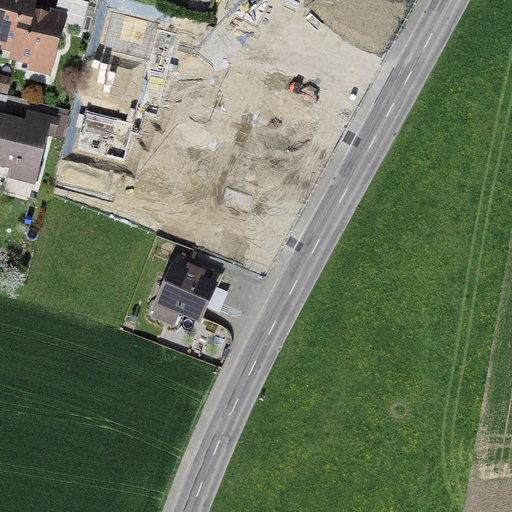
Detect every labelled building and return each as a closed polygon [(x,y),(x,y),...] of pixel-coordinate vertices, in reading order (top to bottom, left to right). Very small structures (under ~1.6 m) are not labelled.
[(0,0),(0,39),(18,44),(27,12),(28,12),(30,0),(0,0)] [(47,66),(58,20),(28,12),(27,12),(18,44),(14,57),(47,66)] [(81,20),(72,17),(69,29),(79,31),(81,20)] [(332,43),(278,22),(261,67),(266,69),(262,81),(276,86),(265,115),(251,110),(252,106),(232,98),(222,124),(292,150),(332,43)] [(0,78),(0,93),(5,95),(9,81),(0,78)] [(34,165),(40,143),(42,135),(42,134),(23,129),(0,123),(0,163),(12,166),(32,171),(29,184),(33,171),(34,165)] [(214,218),(241,228),(252,199),(225,189),(214,218)] [(178,313),(197,321),(211,288),(199,282),(201,277),(185,270),(183,275),(172,270),(151,318),(172,327),(178,313)]
